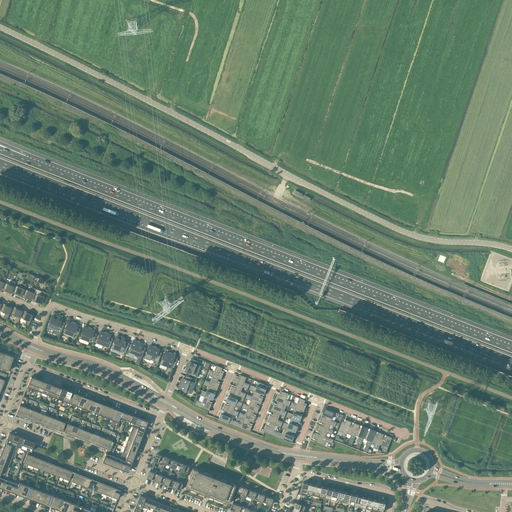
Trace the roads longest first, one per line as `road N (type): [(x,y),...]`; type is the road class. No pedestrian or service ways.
road 1 (tertiary): [(511,248),(433,239),(376,219),(0,26)]
road 2 (motorway): [(0,164),(511,362)]
road 3 (motorway): [(511,349),(25,160)]
road 4 (residential): [(44,312),(51,304),(186,348)]
road 5 (tertiary): [(167,400),(108,368),(32,345)]
road 6 (tertiary): [(31,349),(99,369),(165,405)]
road 7 (residential): [(24,366),(160,417)]
road 8 (tertiary): [(165,405),(219,433),(296,457)]
road 9 (tertiary): [(296,453),(167,400)]
